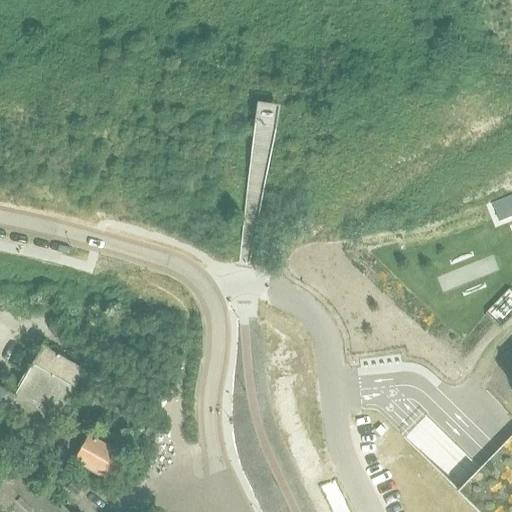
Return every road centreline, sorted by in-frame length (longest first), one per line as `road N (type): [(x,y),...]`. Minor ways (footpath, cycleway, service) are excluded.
road 1 (residential): [(368,511),(337,434),(326,321),(245,280)]
road 2 (residential): [(0,217),(195,276)]
road 3 (residential): [(195,276),(214,313),(211,446)]
